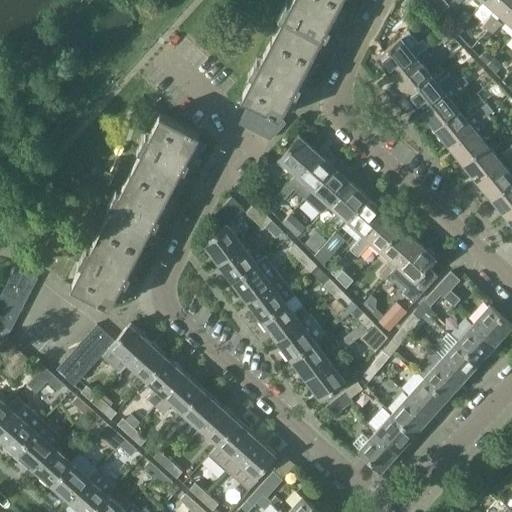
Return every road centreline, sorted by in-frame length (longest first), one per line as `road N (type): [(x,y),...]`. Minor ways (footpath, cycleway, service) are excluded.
road 1 (residential): [(394,511),(165,299),(166,278),(226,164)]
road 2 (residential): [(511,282),(348,133),(334,111),(382,0)]
road 3 (residential): [(395,511),(511,391)]
